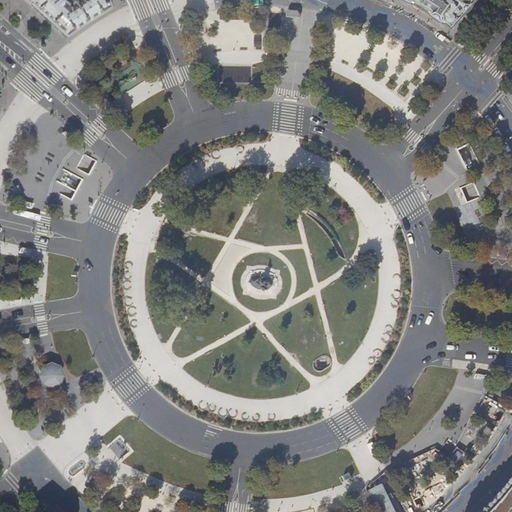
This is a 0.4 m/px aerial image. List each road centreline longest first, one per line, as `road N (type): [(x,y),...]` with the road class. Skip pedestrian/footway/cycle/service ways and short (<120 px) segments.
road 1 (primary): [(241,450),(299,448),(348,428),(394,389),(421,341)]
road 2 (primary): [(95,308),(114,364),(148,408),(191,436),(241,450)]
road 3 (primary): [(389,171),(340,133),(287,116),(199,127)]
road 4 (secondary): [(0,42),(138,169)]
road 5 (residential): [(472,78),(435,46),(340,0)]
road 6 (secondary): [(199,127),(147,0)]
road 7 (secondary): [(389,171),(472,78)]
